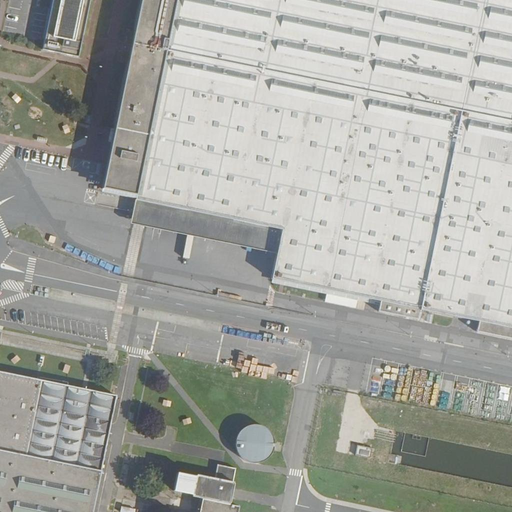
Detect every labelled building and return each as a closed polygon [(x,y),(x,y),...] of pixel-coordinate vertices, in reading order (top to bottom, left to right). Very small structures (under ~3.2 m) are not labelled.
[(49,0),(40,48),(75,56),(86,0),(49,0)] [(511,0),(138,0),(100,188),(133,195),(130,211),(277,242),(269,278),(379,301),(377,311),(417,319),(420,309),(477,321),(475,331),(511,338),(511,0)] [(0,511),(92,511),(117,395),(0,371),(0,511)] [(168,406),(164,420),(182,424),(184,409),(168,406)] [(238,437),(236,444),(237,450),(239,456),(244,460),(250,463),(256,464),(262,462),(268,458),(271,453),(273,447),(273,441),(270,435),(265,430),(260,427),(253,427),(247,428),(242,432),(238,437)] [(355,445),(353,455),(369,458),(371,448),(355,445)] [(240,511),(242,506),(232,504),(237,483),(199,475),(199,477),(178,473),(175,490),(192,493),(194,496),(204,498),(201,511),(240,511)]
